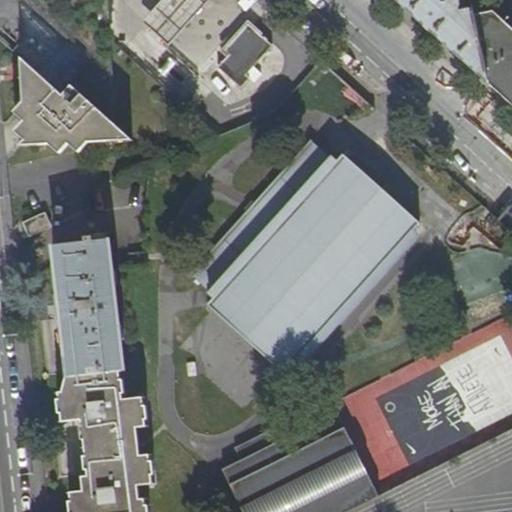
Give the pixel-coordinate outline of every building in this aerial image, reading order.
[(14,141),(24,150),(19,155),(49,154),(59,163),(69,154),(79,163),(89,153),(133,149),(114,133),(114,51),(111,0),(21,0),(90,61),(63,104),(20,65),(23,110),(13,121),(23,131),(14,141)] [(170,46),(210,0),(166,0),(146,24),(170,46)] [(490,83),(475,17),(473,8),(463,11),(460,0),(397,0),(437,35),(490,83)] [(511,26),(510,24),(496,12),(475,17),(490,83),(498,90),(511,102),(511,26)] [(250,75),(275,46),(251,24),(227,51),(231,55),(221,67),(243,88),(252,77),(250,75)] [(358,101),(363,96),(353,87),(347,92),(358,101)] [(207,300),(291,375),(422,229),(416,224),(422,217),(344,147),(338,154),(332,149),(328,153),(311,138),(190,273),(213,294),(207,300)] [(47,214),(24,224),(30,238),(53,227),(47,214)] [(118,363),(122,363),(105,228),(90,229),(90,223),(81,224),(81,229),(47,233),(63,369),(118,363)] [(59,383),(55,383),(56,390),(53,390),(55,404),(58,404),(59,413),(79,412),(79,417),(77,417),(78,431),(81,431),(83,447),(80,448),(82,462),(85,462),(85,468),(79,469),(81,483),(67,485),(68,493),(66,493),(67,508),(70,508),(70,511),(148,511),(147,498),(144,498),(143,492),(138,493),(137,479),(152,477),(151,469),(153,469),(151,454),(149,454),(148,448),(138,448),(135,420),(145,420),(144,413),(146,413),(145,397),(142,398),(141,389),(121,391),(120,386),(123,386),(121,371),(119,371),(118,363),(63,369),(59,383)] [(222,468),(244,511),(343,511),(380,494),(345,424),(319,437),(313,424),(274,442),(268,430),(235,447),(240,459),(222,468)]
